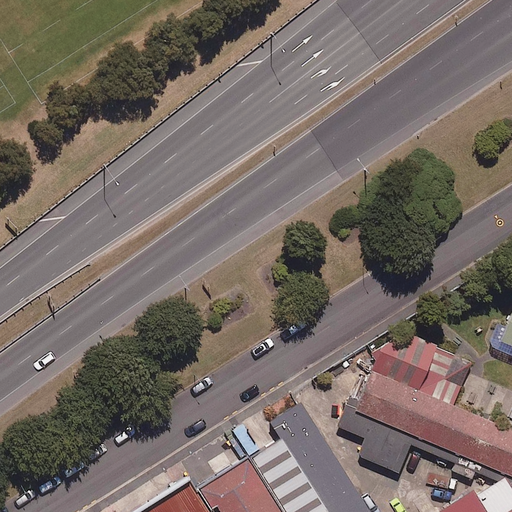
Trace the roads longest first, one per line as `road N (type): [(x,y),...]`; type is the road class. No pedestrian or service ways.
road 1 (residential): [(511,208),(35,511)]
road 2 (motorway): [(0,294),(435,0)]
road 3 (motorway): [(0,289),(370,0)]
road 4 (motorway): [(357,121),(0,376)]
road 5 (motorway): [(511,11),(357,121)]
road 6 (motorway): [(511,46),(441,90),(357,121)]
